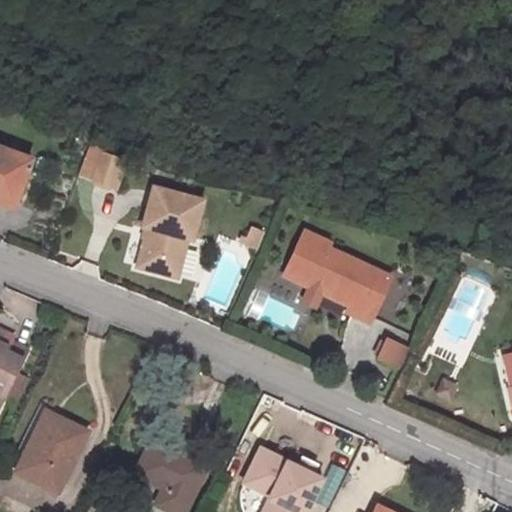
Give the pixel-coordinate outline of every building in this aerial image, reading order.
[(97,193),(108,162),(83,151),(71,183),(97,193)] [(0,156),(0,188),(10,161),(0,156)] [(113,276),(150,287),(160,244),(169,246),(177,209),(129,197),(118,234),(125,236),(113,276)] [(309,266),(284,255),(272,278),(281,283),(273,300),(290,307),(292,302),(307,309),(304,314),(327,324),(324,332),(348,343),(368,299),(306,273),(309,266)] [(383,336),(372,360),(398,373),(409,349),(383,336)] [(362,377),(386,387),(393,371),(370,361),(362,377)] [(9,370),(0,365),(0,376),(5,379),(9,370)] [(507,424),(511,422),(511,396),(501,398),(507,424)] [(0,481),(0,492),(37,511),(43,511),(74,453),(27,429),(0,481)] [(141,511),(175,511),(189,483),(139,460),(121,497),(144,508),(141,511)] [(303,511),(311,497),(250,463),(228,504),(225,511),(303,511)]
